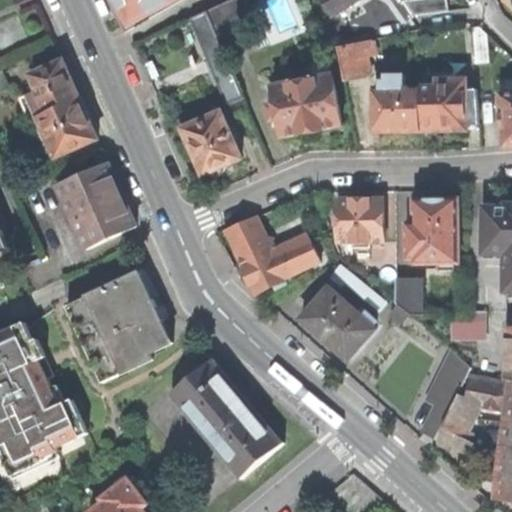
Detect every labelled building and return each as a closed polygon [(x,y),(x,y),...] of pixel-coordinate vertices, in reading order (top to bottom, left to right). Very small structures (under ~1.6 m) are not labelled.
[(116,0),(127,18),(147,7),(151,14),(175,0),(116,0)] [(233,0),(207,12),(219,41),(256,25),(244,0),(233,0)] [(324,0),(334,15),(356,0),(324,0)] [(409,0),(406,0),(415,16),(449,10),(447,0),(409,0)] [(190,18),(218,81),(234,74),(219,41),(207,12),(206,11),(190,18)] [(476,63),(490,62),(487,35),(481,28),(473,29),(476,63)] [(373,40),(363,42),(366,58),(377,55),(373,40)] [(338,47),(345,82),(370,77),(366,58),(363,42),(338,47)] [(40,90),(50,112),(82,98),(74,80),(66,61),(34,75),(40,90)] [(0,73),(0,92),(11,88),(4,72),(0,73)] [(218,81),(228,104),(244,97),(234,74),(218,81)] [(280,120),(283,137),(305,133),(306,135),(310,139),(320,137),(322,132),(321,130),(331,128),(343,126),(334,76),(274,87),(277,104),(270,106),(273,121),(280,120)] [(389,76),(389,82),(390,82),(391,90),(407,89),(407,76),(389,76)] [(511,78),(501,79),(502,92),(511,91),(511,78)] [(422,87),(422,89),(423,131),(448,131),(468,131),(468,80),(453,81),(453,86),(436,86),(422,87)] [(400,132),(423,131),(422,89),(407,89),(391,90),(383,90),(377,90),(377,132),(400,132)] [(33,120),(41,116),(50,112),(40,90),(23,98),(33,120)] [(505,127),(506,146),(511,145),(511,91),(502,92),(504,114),(501,114),(502,128),(505,127)] [(52,146),(57,158),(100,140),(92,121),(82,98),(50,112),(41,116),(54,145),(52,146)] [(182,120),(205,175),(208,173),(214,177),(220,177),(225,171),(225,166),(233,163),(242,159),(218,104),(182,120)] [(61,187),(89,251),(139,229),(123,191),(111,165),(61,187)] [(340,200),(340,243),(385,242),(384,200),(361,200),(340,200)] [(457,263),(462,263),(460,200),(439,200),(415,201),(416,224),(409,224),(410,258),(417,258),(417,263),(442,263),(457,263)] [(507,257),(507,270),(511,269),(511,210),(486,211),(486,257),(507,257)] [(228,231),(233,242),(262,228),(257,217),(228,231)] [(0,253),(11,249),(0,223),(0,253)] [(233,242),(242,261),(260,252),(258,246),(268,241),(262,228),(233,242)] [(256,292),(287,278),(276,255),(278,253),(272,239),(268,241),(258,246),(260,252),(242,261),(249,278),(256,292)] [(276,255),(287,278),(320,262),(309,239),(278,253),(276,255)] [(457,271),(457,263),(442,263),(442,271),(457,271)] [(337,276),(381,309),(389,299),(345,266),(337,276)] [(80,324),(106,381),(154,360),(151,353),(174,343),(165,322),(169,320),(163,307),(159,297),(154,300),(142,273),(68,306),(76,325),(80,324)] [(413,316),(425,316),(425,281),(398,281),(398,305),(413,316)] [(318,333),(334,347),(361,316),(330,288),(303,319),(318,333)] [(459,339),(491,339),(491,312),(472,312),(472,317),(460,316),(459,339)] [(334,347),(350,361),(377,330),(361,316),(334,347)] [(15,452),(21,467),(59,450),(57,446),(89,431),(73,397),(61,403),(50,379),(40,357),(47,355),(38,336),(32,339),(24,321),(0,331),(0,434),(9,454),(15,452)] [(431,402),(438,405),(452,412),(454,409),(460,395),(473,369),(455,354),(431,402)] [(173,395),(244,479),(285,444),(249,403),(214,361),(173,395)] [(501,422),(503,408),(507,381),(471,376),(468,398),(466,405),(476,406),(484,408),(483,419),(501,422)] [(503,408),(510,409),(511,390),(511,382),(507,381),(503,408)] [(468,398),(460,395),(454,409),(471,417),(476,406),(466,405),(468,398)] [(425,432),(439,439),(444,428),(452,412),(438,405),(425,432)] [(452,412),(444,428),(461,437),(464,431),(471,417),(454,409),(452,412)] [(499,497),(511,499),(511,422),(508,422),(499,497)] [(438,442),(455,450),(460,440),(461,437),(444,428),(439,439),(438,442)] [(461,437),(460,440),(475,447),(479,438),(464,431),(461,437)] [(460,440),(455,450),(470,458),(475,447),(460,440)] [(146,511),(144,509),(149,505),(130,480),(105,499),(107,502),(94,511),(146,511)]
